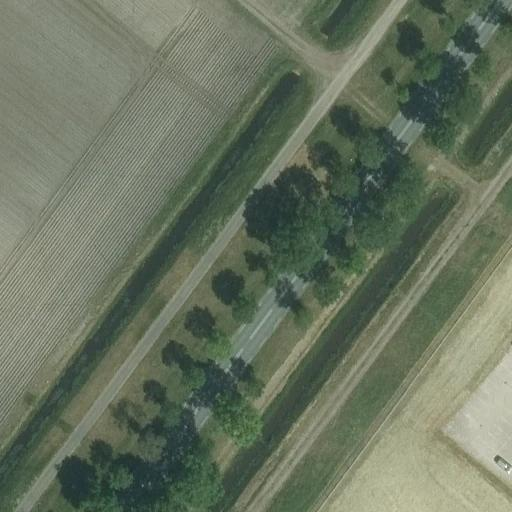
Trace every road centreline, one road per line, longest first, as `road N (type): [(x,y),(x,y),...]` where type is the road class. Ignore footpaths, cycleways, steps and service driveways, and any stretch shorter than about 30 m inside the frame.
road 1 (unclassified): [(21,511),(401,0)]
road 2 (primary): [(124,511),(501,0)]
